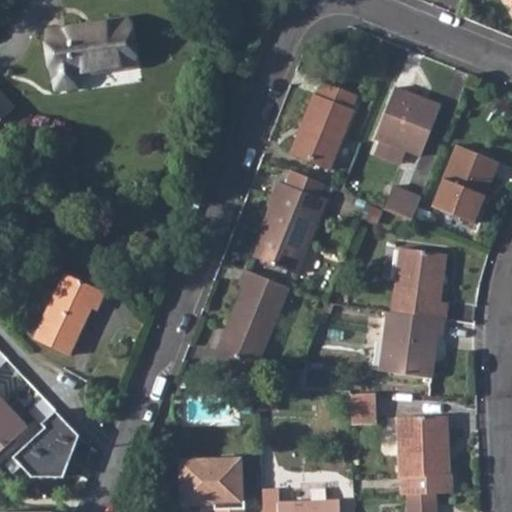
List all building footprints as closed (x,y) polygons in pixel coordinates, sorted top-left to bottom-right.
[(50,39),(53,83),(74,82),(126,77),(122,32),(50,39)] [(74,82),(53,83),(55,95),(74,94),(74,82)] [(304,131),(294,158),(328,172),(352,113),(350,112),(356,97),(321,83),(316,97),(313,96),(299,129),(304,131)] [(394,89),(374,139),(419,158),(440,108),(394,89)] [(0,103),(0,121),(9,114),(0,103)] [(455,146),(430,207),(471,224),(496,162),(455,146)] [(265,234),(256,259),(294,274),(323,202),(317,199),(323,185),(290,172),(284,186),(277,183),(267,210),(268,211),(260,232),(265,234)] [(391,187),(382,209),(410,220),(419,198),(391,187)] [(401,247),(391,312),(445,319),(447,302),(438,301),(444,254),(401,247)] [(289,287),(245,271),(239,286),(243,288),(218,350),(257,367),(289,287)] [(72,281),(40,345),(75,363),(97,316),(105,320),(113,302),(72,281)] [(391,312),(387,312),(379,370),(425,377),(428,352),(435,353),(438,333),(443,334),(445,319),(391,312)] [(0,366),(8,359),(0,350),(0,366)] [(275,387),(258,387),(259,411),(276,410),(275,387)] [(375,392),(349,391),(351,422),(376,422),(375,392)] [(0,452),(28,425),(0,395),(0,452)] [(79,436),(44,398),(30,411),(45,427),(6,465),(13,473),(21,466),(32,477),(63,477),(79,436)] [(402,477),(402,493),(407,493),(435,492),(453,492),(453,473),(449,473),(447,416),(397,417),(399,477),(402,477)] [(242,511),(243,509),(244,509),(244,502),(242,502),(240,460),(180,463),(180,505),(213,504),(214,511),(216,511),(242,511)] [(277,487),(262,487),(263,507),(277,506),(277,501),(277,487)] [(435,511),(435,492),(407,493),(407,511),(435,511)] [(338,511),(338,499),(277,501),(277,506),(263,507),(262,511),(338,511)]
